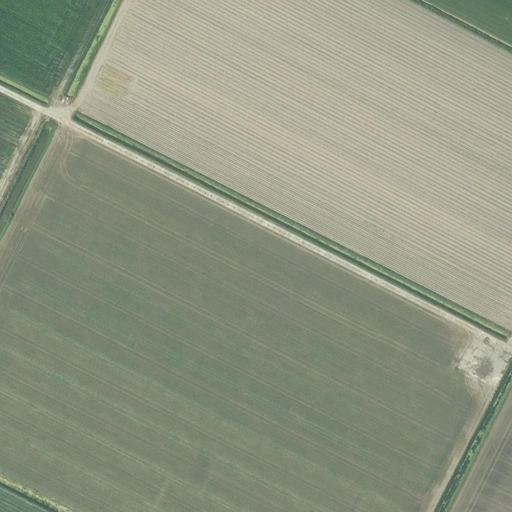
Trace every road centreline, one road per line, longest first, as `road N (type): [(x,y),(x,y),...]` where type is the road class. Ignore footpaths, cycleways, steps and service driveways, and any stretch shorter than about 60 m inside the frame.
road 1 (track): [(511,351),(0,90)]
road 2 (track): [(454,511),(511,403)]
